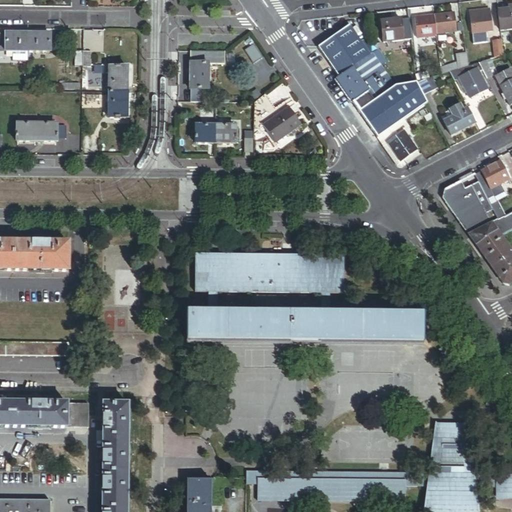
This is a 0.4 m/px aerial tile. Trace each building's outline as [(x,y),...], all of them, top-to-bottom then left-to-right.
[(510,10),(499,11),(501,32),(511,30),(511,7),(509,7),(510,10)] [(434,16),(436,35),(456,32),(454,14),(434,16)] [(492,32),(490,15),(470,17),(472,34),(492,32)] [(436,35),(434,16),(415,19),(417,39),(436,37),(436,35)] [(412,40),(409,19),(400,20),(403,41),(412,40)] [(403,41),(400,20),(380,23),(380,24),(382,36),(383,44),(403,41)] [(318,49),(339,78),(352,69),(370,56),(361,43),(349,26),(318,49)] [(82,30),(82,51),(103,52),(103,30),(82,30)] [(28,54),(28,35),(14,34),(6,34),(6,35),(0,34),(0,52),(6,53),(13,53),(13,62),(26,62),(26,61),(28,61),(28,54)] [(28,35),(28,54),(48,54),(48,35),(28,35)] [(495,52),(495,59),(504,56),(502,41),(493,42),(495,52)] [(372,55),(371,42),(361,43),(370,56),(372,55)] [(260,56),(253,46),(248,49),(255,59),(260,56)] [(378,51),(372,55),(380,67),(386,62),(378,51)] [(216,52),(190,52),(190,65),(191,65),(191,55),(207,56),(207,65),(208,65),(216,65),(216,52)] [(225,52),(216,52),(216,65),(225,65),(225,52)] [(191,55),(191,65),(207,65),(207,56),(191,55)] [(352,69),(369,92),(375,88),(381,97),(388,92),(395,87),(380,67),(372,55),(370,56),(352,69)] [(466,68),(465,56),(459,57),(459,63),(440,69),(441,75),(449,73),(466,68)] [(482,71),(487,79),(493,76),(489,69),(494,67),(491,60),(490,61),(479,64),(482,71)] [(482,71),(479,64),(466,68),(449,73),(454,83),(457,81),(460,80),(459,78),(477,69),(479,73),(482,71)] [(207,65),(191,65),(190,65),(190,91),(206,91),(208,91),(208,65),(207,65)] [(110,68),(109,94),(128,94),(128,68),(110,68)] [(352,104),(369,92),(352,69),(339,78),(336,80),(352,104)] [(488,90),(479,73),(477,69),(459,78),(460,80),(466,92),(470,99),(488,90)] [(495,78),(500,87),(511,80),(511,73),(510,70),(495,78)] [(437,89),(432,78),(426,80),(432,92),(437,89)] [(432,92),(426,80),(417,83),(423,96),(432,92)] [(460,80),(457,81),(464,94),(466,92),(460,80)] [(511,105),(511,80),(500,87),(503,93),(506,99),(510,107),(511,105)] [(278,81),(263,93),(271,102),(286,90),(278,81)] [(395,87),(388,92),(406,119),(418,111),(400,86),(395,87)] [(375,88),(369,92),(375,101),(381,97),(375,88)] [(190,91),(189,103),(206,104),(206,91),(190,91)] [(406,119),(388,92),(381,97),(375,101),(359,113),(362,118),(379,106),(390,122),(374,134),(377,140),(403,121),(406,119)] [(128,94),(109,94),(109,119),(128,119),(128,94)] [(427,104),(418,111),(422,119),(424,118),(427,123),(435,119),(427,104)] [(379,106),(362,118),(374,134),(390,122),(379,106)] [(443,121),(447,128),(471,115),(468,108),(464,110),(461,106),(446,114),(448,118),(443,121)] [(275,144),(301,126),(289,109),(263,127),(275,144)] [(476,125),(471,115),(447,128),(452,137),(476,125)] [(406,119),(403,121),(414,137),(417,134),(406,119)] [(403,121),(377,140),(383,147),(387,144),(403,133),(415,150),(421,146),(414,137),(403,121)] [(17,143),(37,143),(37,125),(17,125),(17,143)] [(37,125),(37,143),(57,144),(57,141),(57,128),(57,125),(37,125)] [(195,145),(215,145),(216,127),(196,126),(195,145)] [(216,127),(215,145),(235,145),(235,131),(235,127),(216,127)] [(66,128),(57,128),(57,141),(66,141),(66,128)] [(400,163),(416,152),(415,150),(403,133),(387,144),(400,163)] [(252,153),(252,139),(243,139),(243,153),(252,153)] [(387,144),(383,147),(397,167),(402,168),(420,156),(416,152),(400,163),(387,144)] [(510,180),(501,162),(481,173),(487,184),(490,190),(491,190),(500,185),(510,180)] [(481,173),(475,176),(476,177),(481,187),(487,184),(481,173)] [(481,187),(476,177),(468,183),(481,201),(487,197),(481,187)] [(481,201),(468,183),(462,188),(475,206),(481,201)] [(490,190),(487,184),(481,187),(487,197),(488,200),(494,196),(491,190),(490,190)] [(500,185),(491,190),(494,196),(495,197),(504,193),(500,185)] [(475,206),(462,188),(448,197),(461,215),(462,214),(475,206)] [(448,205),(464,229),(470,225),(462,214),(461,215),(448,197),(448,205)] [(499,220),(488,200),(487,197),(481,201),(475,206),(462,214),(470,225),(464,229),(469,235),(491,224),(499,220)] [(499,220),(491,224),(496,231),(507,246),(511,243),(511,233),(510,229),(504,217),(499,220)] [(491,224),(469,235),(476,246),(496,231),(491,224)] [(511,253),(507,246),(496,231),(476,246),(504,285),(509,286),(511,283),(511,253)] [(13,243),(0,243),(0,271),(13,272),(13,243)] [(69,244),(13,243),(13,272),(69,272),(69,244)] [(208,293),(217,293),(321,294),(330,294),(341,294),(342,258),(197,257),(197,293),(208,293)] [(216,313),(217,293),(208,293),(208,313),(216,313)] [(330,314),(330,294),(321,294),(321,314),(330,314)] [(321,314),(216,313),(208,313),(188,313),(187,341),(423,344),(424,315),(330,314),(321,314)] [(0,356),(69,357),(69,344),(0,343),(0,356)] [(446,360),(455,354),(449,346),(440,351),(446,360)] [(205,362),(186,362),(185,414),(204,414),(205,362)] [(13,404),(0,404),(0,428),(12,428),(13,404)] [(68,405),(13,404),(12,428),(68,429),(68,405)] [(89,405),(68,405),(68,429),(89,429),(89,405)] [(103,432),(128,432),(128,405),(103,405),(103,432)] [(435,427),(428,476),(427,488),(423,511),(478,511),(476,488),(474,476),(469,427),(435,427)] [(128,473),(128,432),(103,432),(103,473),(128,473)] [(128,507),(128,473),(103,473),(103,506),(128,507)] [(257,481),(257,474),(246,474),(246,486),(257,486),(257,481)] [(406,476),(257,474),(257,481),(406,483),(406,476)] [(427,488),(428,476),(406,476),(406,483),(405,488),(427,488)] [(511,476),(474,476),(476,488),(507,489),(507,490),(507,491),(508,492),(509,492),(510,493),(511,492),(511,476)] [(210,511),(211,482),(188,481),(187,511),(210,511)] [(406,483),(257,481),(257,486),(257,501),(405,503),(405,488),(406,483)] [(50,511),(51,502),(0,501),(0,511),(50,511)]
